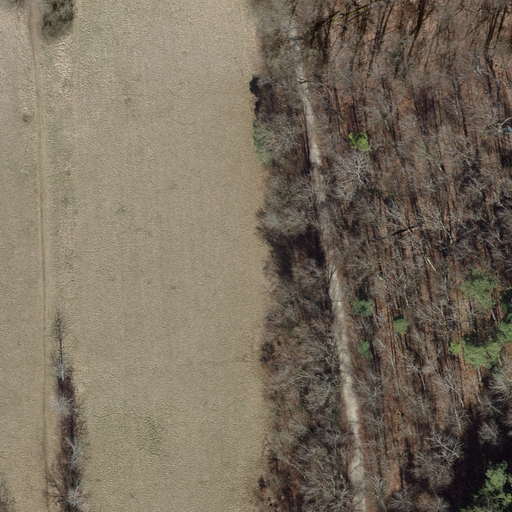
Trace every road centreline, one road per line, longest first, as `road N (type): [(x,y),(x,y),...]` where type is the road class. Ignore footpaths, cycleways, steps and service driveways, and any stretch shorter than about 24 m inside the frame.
road 1 (track): [(360,511),(291,0)]
road 2 (track): [(60,511),(27,0)]
